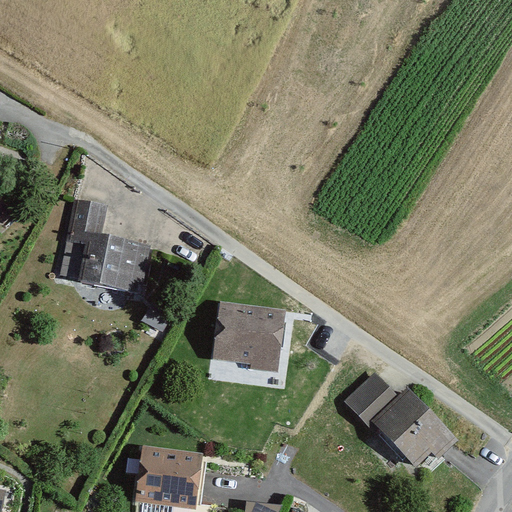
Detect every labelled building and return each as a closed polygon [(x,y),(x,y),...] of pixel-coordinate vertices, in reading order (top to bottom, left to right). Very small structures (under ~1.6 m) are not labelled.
[(61,276),(142,294),(154,241),(112,232),(116,211),(77,202),(61,276)] [(284,320),(223,312),(216,367),(276,375),(284,320)] [(403,405),(381,382),(356,405),(418,470),(433,456),(440,463),(457,447),(411,397),(403,405)] [(202,463),(148,457),(143,492),(197,499),(202,463)] [(282,511),(287,504),(251,500),(249,511),(282,511)]
